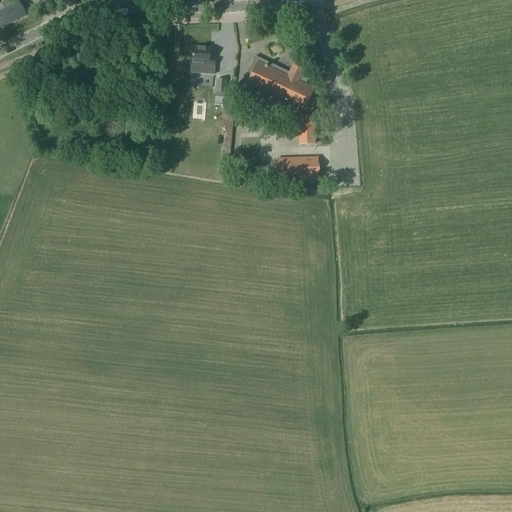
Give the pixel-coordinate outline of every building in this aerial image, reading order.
[(0,12),(0,29),(26,17),(17,0),(10,0),(2,4),(5,11),(0,12)] [(291,49),(293,54),(303,51),(301,45),(291,49)] [(205,67),(214,68),(215,61),(210,60),(210,51),(193,49),(192,64),(205,65),(205,67)] [(315,145),(314,118),(316,118),(315,93),(313,92),(314,90),(298,83),(303,72),(293,67),(289,73),(255,57),(245,78),(250,80),(249,82),(262,89),(262,88),(276,95),(275,96),(289,102),(289,101),(303,107),(299,116),(299,118),(298,118),(299,146),(315,145)] [(227,81),(216,80),(215,97),(226,98),(227,81)] [(317,180),(317,159),(277,160),(277,181),(317,180)]
